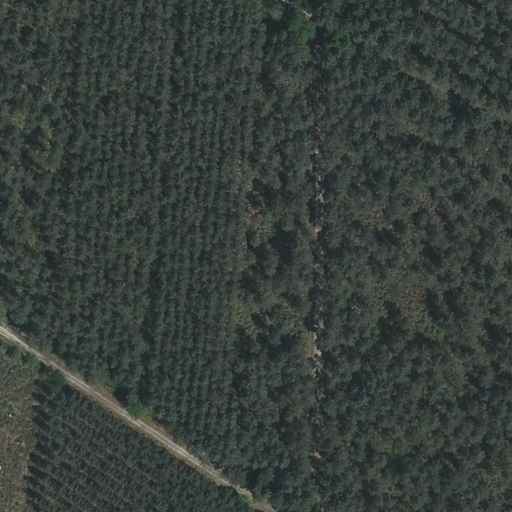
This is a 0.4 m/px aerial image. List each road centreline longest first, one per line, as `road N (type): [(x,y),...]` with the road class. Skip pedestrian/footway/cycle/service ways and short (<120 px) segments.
road 1 (track): [(319,511),(322,0)]
road 2 (track): [(272,511),(0,331)]
